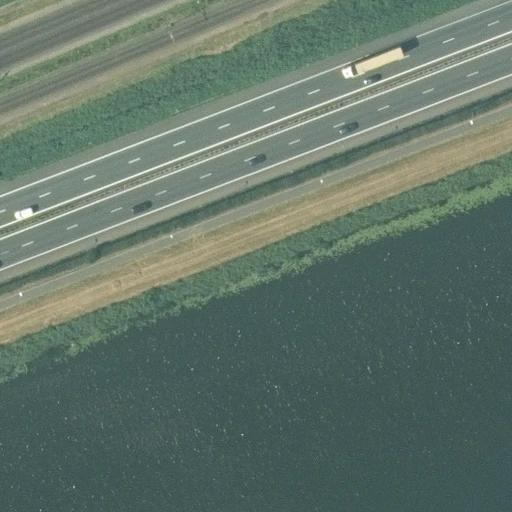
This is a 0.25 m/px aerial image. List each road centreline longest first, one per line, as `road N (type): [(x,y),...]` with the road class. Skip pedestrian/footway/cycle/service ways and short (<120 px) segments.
road 1 (motorway): [(0,252),(511,56)]
road 2 (motorway): [(511,14),(0,209)]
